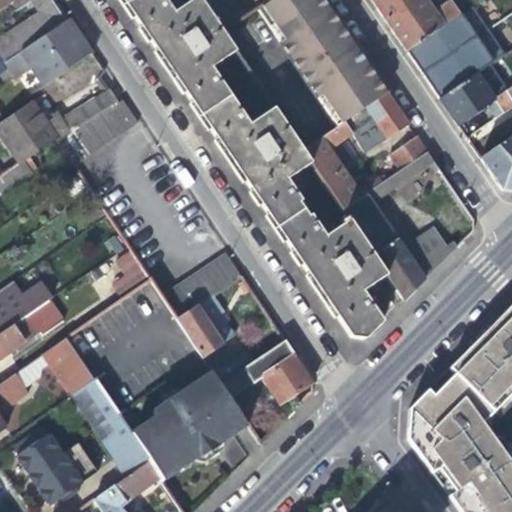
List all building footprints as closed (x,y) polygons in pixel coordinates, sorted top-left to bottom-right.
[(0,35),(0,61),(59,23),(48,5),(44,0),(13,0),(19,8),(28,3),(33,11),(0,35)] [(166,6),(161,0),(118,0),(136,27),(166,6)] [(188,0),(170,12),(166,6),(136,27),(144,39),(150,47),(205,10),(198,0),(188,0)] [(198,0),(205,10),(219,31),(251,9),(264,0),(198,0)] [(264,0),(251,9),(290,66),(342,34),(318,0),(264,0)] [(367,0),(384,24),(402,51),(453,18),(457,15),(447,1),(429,12),(421,0),(367,0)] [(158,59),(164,69),(219,32),(219,31),(205,10),(150,47),(158,59)] [(76,35),(65,18),(63,20),(59,23),(0,61),(0,64),(4,70),(2,71),(8,79),(24,68),(38,87),(88,52),(76,35)] [(509,48),(511,45),(511,25),(507,18),(493,26),(509,48)] [(172,81),(179,91),(208,70),(234,53),(219,32),(164,69),(172,81)] [(290,66),(301,84),(352,49),(342,34),(290,66)] [(511,45),(509,48),(493,59),(434,98),(452,124),(492,98),(483,84),(510,66),(511,69),(511,45)] [(301,84),(311,98),(361,62),(352,49),(301,84)] [(425,86),(434,98),(493,59),(487,50),(465,65),(455,50),(417,73),(425,86)] [(311,98),(332,128),(339,123),(382,94),(371,78),(361,62),(311,98)] [(225,95),(208,70),(179,91),(188,104),(195,115),(225,95)] [(511,103),(511,83),(492,98),(452,124),(456,131),(460,137),(511,103)] [(101,88),(55,119),(63,132),(110,101),(101,88)] [(372,124),(381,137),(402,123),(394,110),(382,94),(339,123),(342,127),(345,131),(366,116),(372,124)] [(240,117),(225,95),(195,115),(209,137),(240,117)] [(133,121),(117,96),(110,101),(63,132),(58,136),(52,140),(68,165),(133,121)] [(50,138),(52,140),(58,136),(53,128),(45,129),(37,117),(33,111),(27,101),(0,120),(0,141),(14,163),(18,160),(50,138)] [(209,137),(225,160),(280,122),(270,107),(245,124),(240,117),(209,137)] [(49,110),(37,117),(45,129),(53,128),(58,136),(63,132),(55,119),(49,110)] [(345,131),(350,140),(372,124),(366,116),(345,131)] [(280,122),(225,160),(254,204),(284,183),(282,181),(307,163),(300,152),(299,150),(280,122)] [(332,134),(342,127),(339,123),(332,128),(299,150),(300,152),(307,163),(339,211),(356,199),(322,148),(334,139),(332,134)] [(358,150),(381,137),(372,124),(350,140),(358,150)] [(511,136),(511,135),(476,160),(497,192),(508,192),(511,188),(511,136)] [(385,156),(395,172),(423,153),(418,146),(412,138),(385,156)] [(412,191),(437,174),(423,153),(395,172),(356,199),(339,211),(337,212),(344,222),(382,278),(398,303),(425,276),(456,246),(452,240),(445,244),(431,223),(413,237),(417,244),(401,256),(366,203),(372,200),(375,204),(406,183),(412,191)] [(0,172),(0,185),(24,169),(18,160),(14,163),(0,172)] [(298,204),(284,183),(254,204),(268,225),(298,204)] [(314,228),(298,204),(268,225),(284,249),(314,228)] [(359,294),(382,278),(344,222),(321,237),(314,228),(284,249),(346,342),(360,342),(379,323),(359,294)] [(145,279),(124,250),(111,259),(122,275),(109,284),(119,297),(145,279)] [(155,296),(171,319),(192,305),(211,292),(236,275),(230,266),(221,253),(155,296)] [(511,297),(488,321),(465,345),(443,367),(449,372),(427,395),(422,389),(403,408),(401,439),(426,473),(432,468),(455,499),(449,503),(453,509),(485,485),(483,482),(506,465),(488,439),(480,445),(472,437),(480,428),(475,423),(511,386),(511,297)] [(0,332),(22,317),(10,300),(0,306),(0,332)] [(45,301),(22,317),(33,332),(8,350),(11,356),(60,321),(45,301)] [(203,322),(192,305),(171,319),(172,322),(207,374),(215,386),(247,363),(239,351),(222,362),(213,348),(218,344),(214,339),(203,322)] [(211,316),(203,322),(214,339),(222,333),(218,327),(211,316)] [(33,332),(22,317),(0,332),(0,355),(8,350),(33,332)] [(465,345),(488,321),(485,318),(462,342),(465,345)] [(66,398),(69,396),(89,382),(62,339),(39,355),(45,365),(66,398)] [(294,362),(280,341),(247,363),(215,386),(224,400),(257,377),(276,405),(308,384),(294,362)] [(12,374),(0,383),(0,390),(9,405),(25,393),(19,384),(45,365),(39,355),(12,374)] [(224,400),(215,386),(207,374),(191,383),(227,437),(235,431),(242,426),(233,412),(224,400)] [(69,396),(79,411),(99,397),(89,382),(69,396)] [(227,437),(191,383),(147,413),(151,418),(126,435),(144,462),(156,479),(158,482),(189,461),(191,464),(198,465),(206,460),(216,453),(218,446),(216,444),(227,437)] [(511,386),(475,423),(480,428),(511,397),(511,386)] [(0,425),(0,411),(9,405),(0,390),(0,431),(2,430),(0,425)] [(110,463),(121,479),(144,462),(126,435),(99,397),(79,411),(78,411),(112,461),(110,463)] [(22,467),(33,484),(37,481),(51,502),(81,483),(80,481),(89,474),(71,446),(61,453),(47,434),(45,435),(40,428),(11,448),(16,455),(14,456),(22,467)] [(488,439),(506,465),(511,460),(511,454),(493,436),(488,439)] [(154,480),(156,479),(144,462),(121,479),(91,500),(99,511),(111,511),(134,495),(154,480)] [(485,511),(507,496),(511,502),(511,471),(506,465),(483,482),(485,485),(453,509),(455,511),(485,511)] [(432,468),(426,473),(435,484),(449,503),(455,499),(432,468)] [(48,505),(51,502),(37,481),(33,484),(41,496),(48,505)] [(511,511),(511,502),(507,496),(485,511),(511,511)]
